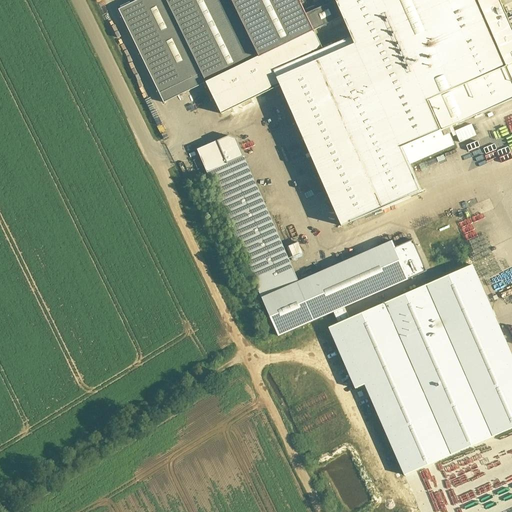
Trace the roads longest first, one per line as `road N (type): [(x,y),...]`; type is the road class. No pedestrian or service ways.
road 1 (unclassified): [(78,0),(246,355)]
road 2 (unclassified): [(0,502),(246,355)]
